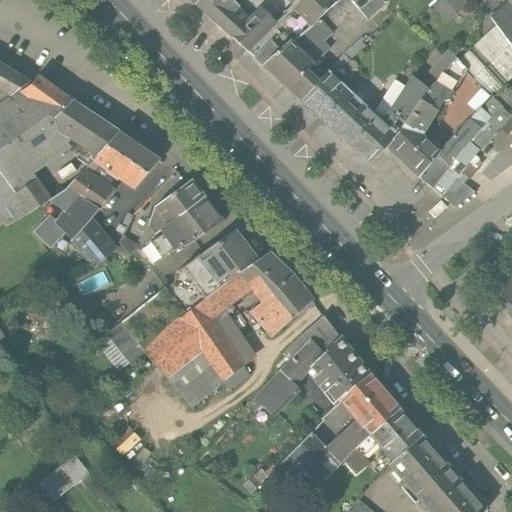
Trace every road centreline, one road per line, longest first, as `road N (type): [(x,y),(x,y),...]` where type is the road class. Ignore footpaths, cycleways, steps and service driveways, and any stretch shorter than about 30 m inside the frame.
road 1 (secondary): [(107,0),(380,287)]
road 2 (secondary): [(380,287),(511,426)]
road 3 (residential): [(380,287),(511,203)]
